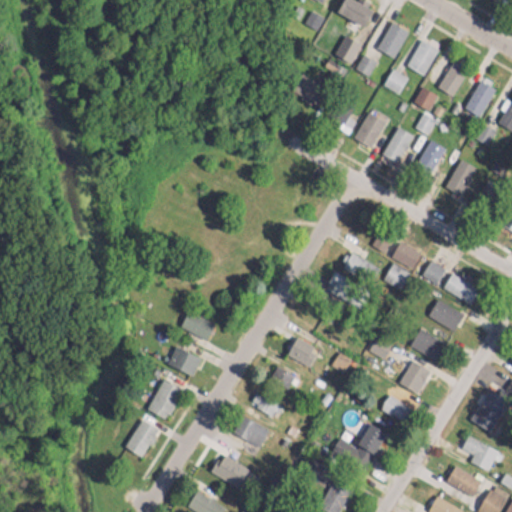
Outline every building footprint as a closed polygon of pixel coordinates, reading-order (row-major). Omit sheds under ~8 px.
[(357,20),(367,4),(361,0),(334,0),(332,4),(357,20)] [(405,25),(389,15),(373,42),(389,52),(405,25)] [(345,58),(357,37),(342,28),(329,49),(345,58)] [(402,58),(420,69),(435,42),(417,32),(402,58)] [(353,61),(362,67),(370,55),(361,49),(353,61)] [(379,76),(395,87),(405,72),(390,61),(379,76)] [(290,87),(310,94),(316,76),(295,69),(290,87)] [(475,112),(491,81),(475,73),(460,104),(475,112)] [(424,103),(433,88),(419,80),(410,95),(424,103)] [(511,89),(494,112),(506,121),(511,113),(511,89)] [(350,134),(368,142),(381,113),(363,105),(350,134)] [(345,127),(352,115),(340,108),(333,120),(345,127)] [(470,130),(480,137),(489,124),(478,117),(470,130)] [(410,129),(394,120),(380,144),(396,153),(410,129)] [(442,144),(429,134),(408,163),(420,172),(442,144)] [(457,189),(471,159),(455,152),(442,182),(457,189)] [(406,265),(418,246),(393,231),(392,233),(375,223),(371,230),(351,219),(345,230),(406,265)] [(343,255),(351,265),(361,257),(353,248),(343,255)] [(417,270),(431,278),(440,261),(426,253),(417,270)] [(395,282),(403,263),(387,256),(379,275),(395,282)] [(467,298),(476,282),(447,266),(438,281),(467,298)] [(423,311),(449,326),(459,307),(433,292),(423,311)] [(210,317),(186,305),(178,319),(203,332),(210,317)] [(407,339),(431,351),(439,335),(415,322),(407,339)] [(305,349),(311,346),(301,329),(282,339),(296,362),(309,355),(305,349)] [(187,370),(196,351),(173,339),(163,358),(187,370)] [(397,377),(413,385),(424,363),(408,354),(397,377)] [(251,399),(271,408),(288,367),(268,358),(251,399)] [(144,404),(165,412),(176,380),(155,373),(144,404)] [(468,415),(487,424),(502,393),(483,383),(468,415)] [(376,402),(400,415),(408,401),(384,388),(376,402)] [(217,422),(255,442),(265,423),(227,402),(217,422)] [(156,423),(138,412),(120,439),(138,451),(156,423)] [(382,433),(370,418),(351,435),(363,449),(382,433)] [(494,445),(464,428),(456,441),(469,449),(466,454),(482,464),(494,445)] [(477,474),(450,458),(441,473),(468,489),(477,474)]
